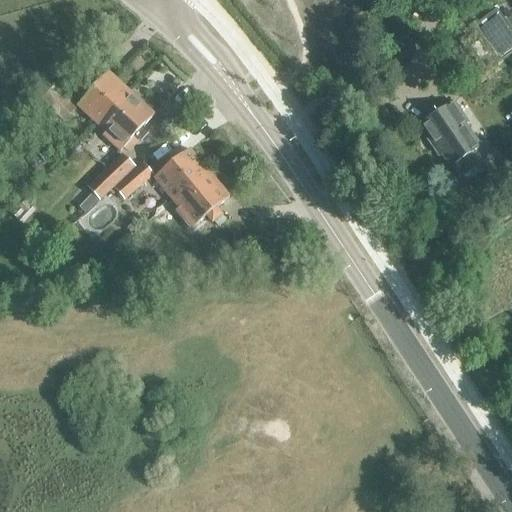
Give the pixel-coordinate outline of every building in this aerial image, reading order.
[(503,60),(507,67),(511,64),(511,39),(492,10),(474,21),(501,61),(503,60)] [(116,107),(128,94),(108,74),(77,108),(97,126),(110,113),(113,116),(119,110),(116,107)] [(40,101),(62,122),(73,111),(51,89),(40,101)] [(110,113),(97,126),(105,134),(103,137),(120,153),(134,138),(140,143),(148,135),(142,129),(153,117),(128,94),(116,107),(119,110),(113,116),(110,113)] [(458,180),(484,162),(461,127),(465,124),(451,103),(416,127),(436,156),(440,153),(458,180)] [(192,185),(207,172),(189,151),(154,180),(156,183),(147,190),(159,204),(168,197),(172,201),(185,190),(187,192),(193,186),(192,185)] [(131,169),(120,157),(85,191),(96,202),(131,169)] [(114,190),(124,202),(154,176),(143,164),(114,190)] [(185,190),(172,201),(179,210),(176,212),(197,237),(205,230),(199,223),(207,217),(212,223),(221,216),(216,210),(229,199),(207,172),(192,185),(193,186),(187,192),(185,190)] [(180,238),(196,259),(204,253),(189,232),(180,238)] [(166,243),(181,262),(188,256),(173,237),(166,243)]
